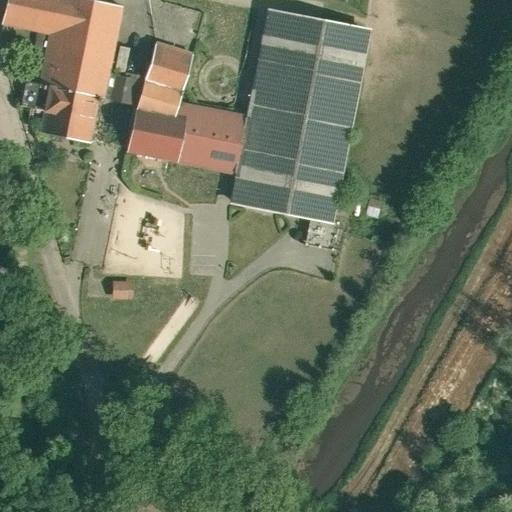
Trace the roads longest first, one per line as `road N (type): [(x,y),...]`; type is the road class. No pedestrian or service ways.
road 1 (track): [(106,400),(81,357),(0,65)]
road 2 (unclassified): [(260,511),(106,400)]
